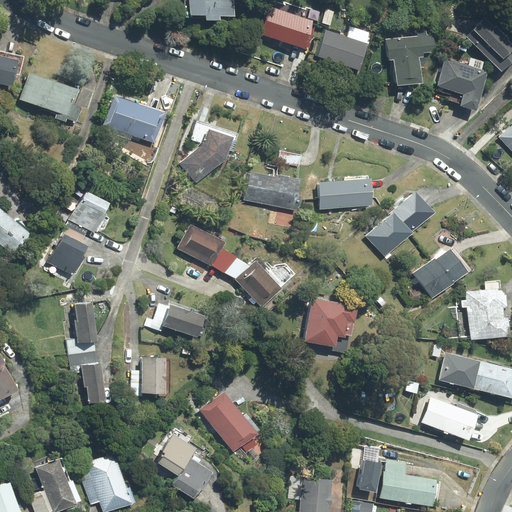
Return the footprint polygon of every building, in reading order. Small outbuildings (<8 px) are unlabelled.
[(186,0),(186,14),(202,14),(202,21),(215,21),(215,11),(232,11),(232,0),(186,0)] [(311,24),(312,21),(267,5),(257,34),(307,51),(316,26),(311,24)] [(334,10),(325,7),(320,22),(329,25),(334,10)] [(511,46),(483,17),(465,36),(499,70),(511,57),(511,46)] [(314,56),(358,71),(368,41),(323,27),(314,56)] [(394,87),(419,84),(416,59),(421,59),(421,53),(434,51),(432,32),(389,37),(394,87)] [(22,60),(0,55),(0,83),(16,87),(22,60)] [(456,106),(474,111),(487,61),(469,56),(466,67),(443,61),(436,86),(460,92),(456,106)] [(75,86),(26,70),(16,101),(76,121),(81,107),(69,103),(75,86)] [(100,126),(153,144),(165,111),(111,93),(100,126)] [(177,165),(194,183),(223,160),(226,148),(231,150),(238,130),(194,118),(189,139),(198,142),(177,165)] [(511,123),(498,137),(511,151),(511,123)] [(294,210),(300,179),(248,169),(242,201),(294,210)] [(370,205),(367,176),(315,181),(318,210),(370,205)] [(363,234),(383,255),(433,211),(414,189),(363,234)] [(66,220),(93,235),(109,205),(82,190),(66,220)] [(30,232),(0,207),(0,246),(11,256),(30,232)] [(210,266),(224,241),(188,222),(175,247),(210,266)] [(38,273),(67,288),(88,247),(59,232),(38,273)] [(412,274),(430,298),(467,271),(449,246),(412,274)] [(233,276),(261,306),(281,287),(253,257),(233,276)] [(501,286),(463,290),(468,337),(506,333),(501,286)] [(355,305),(310,296),(302,340),(329,345),(328,351),(346,354),(355,305)] [(72,346),(95,342),(89,301),(72,304),(74,319),(68,320),(72,346)] [(160,324),(197,334),(202,315),(158,302),(153,320),(145,318),(142,327),(158,332),(160,324)] [(436,378),(508,396),(511,380),(511,366),(443,349),(436,378)] [(163,393),(164,356),(139,355),(138,392),(163,393)] [(0,357),(0,398),(17,389),(0,357)] [(104,400),(98,361),(77,364),(81,389),(87,386),(89,402),(104,400)] [(197,409),(232,451),(254,433),(219,391),(197,409)] [(467,439),(476,413),(429,396),(419,422),(467,439)] [(168,486),(196,502),(214,471),(187,456),(193,446),(171,434),(155,461),(176,472),(168,486)] [(102,511),(130,503),(112,449),(83,458),(87,471),(78,474),(89,508),(99,505),(101,511),(102,511)] [(54,511),(74,504),(55,457),(33,466),(43,489),(25,496),(31,511),(54,511)] [(430,506),(434,479),(403,474),(405,461),(385,458),(379,498),(430,506)] [(297,511),(327,511),(330,478),(301,475),(297,511)] [(20,511),(10,481),(0,484),(0,511),(20,511)] [(371,511),(372,503),(350,501),(348,511),(371,511)]
